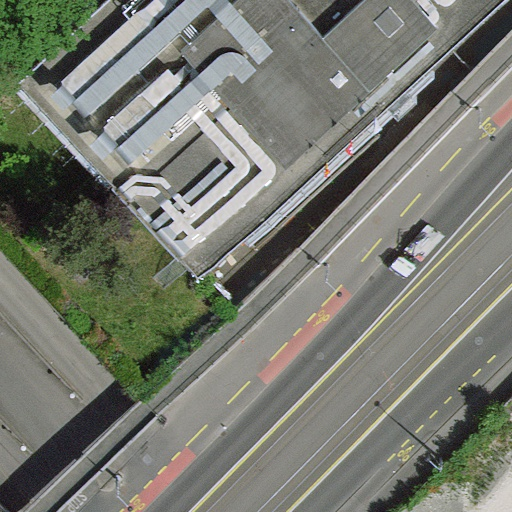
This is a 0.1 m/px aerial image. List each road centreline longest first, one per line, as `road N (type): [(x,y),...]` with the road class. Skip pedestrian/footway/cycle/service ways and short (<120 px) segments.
road 1 (secondary): [(511,136),(324,350),(191,484)]
road 2 (residential): [(191,484),(0,275)]
road 3 (secondary): [(313,511),(511,320)]
